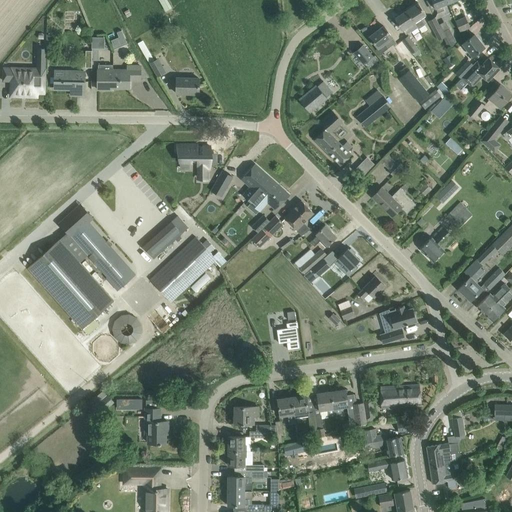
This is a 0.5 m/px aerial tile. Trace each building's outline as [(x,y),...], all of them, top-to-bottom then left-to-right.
[(442,5),(448,3),(446,0),(431,0),(435,8),(436,8),(438,13),(444,10),(442,5)] [(425,25),(420,18),(426,14),(418,3),(406,11),(414,22),(419,29),(425,25)] [(402,30),(414,22),(406,11),(394,19),(402,30)] [(65,15),(65,22),(73,22),(73,24),(79,24),(80,15),(65,15)] [(466,16),(455,21),(460,32),(471,28),(466,16)] [(452,47),(447,38),(443,31),(435,17),(428,21),(439,41),(444,39),(446,44),(448,49),(451,47),(452,47)] [(396,42),(392,38),(384,26),(369,37),(378,48),(385,43),(388,48),(396,42)] [(449,27),(443,31),(447,38),(452,47),(457,41),(449,27)] [(117,32),(122,44),(128,41),(123,29),(117,32)] [(472,56),(476,53),(484,47),(474,34),(462,44),(472,56)] [(92,36),(92,48),(106,48),(106,36),(92,36)] [(419,49),(409,36),(403,40),(413,54),(419,49)] [(165,72),(158,58),(155,60),(143,40),(138,43),(149,64),(151,63),(158,76),(165,72)] [(415,59),(412,55),(402,40),(394,46),(408,64),(415,59)] [(363,45),(353,52),(364,65),(364,64),(366,62),(370,67),(379,60),(375,55),(373,57),(363,45)] [(451,57),(444,61),(449,67),(455,63),(451,57)] [(476,63),(473,65),(461,79),(455,85),(461,91),(468,83),(471,86),(481,75),(487,81),(499,68),(488,58),(481,65),(477,61),(476,63)] [(461,79),(473,65),(469,60),(456,74),(461,79)] [(3,68),(3,81),(11,81),(11,96),(37,97),(37,93),(44,93),(45,69),(45,63),(37,62),(37,69),(12,68),(3,68)] [(98,70),(98,80),(98,90),(110,90),(110,88),(129,88),(129,80),(140,80),(140,66),(127,66),(127,70),(113,70),(113,65),(98,65),(98,70)] [(429,93),(410,70),(399,78),(419,102),(429,93)] [(84,95),(84,85),(85,72),(55,71),(54,89),(78,89),(77,95),(84,95)] [(198,94),(199,84),(199,78),(176,78),(176,93),(198,94)] [(316,86),(299,100),(310,112),(316,107),(314,105),(319,102),(320,103),(327,98),(326,97),(332,92),(323,81),(317,86),(316,86)] [(439,90),(445,96),(450,90),(442,81),(437,87),(439,90)] [(500,109),(505,101),(511,94),(500,84),(488,99),(500,109)] [(435,89),(419,102),(425,109),(441,96),(435,89)] [(382,98),(357,116),(366,128),(390,109),(382,98)] [(474,119),(485,106),(478,100),(467,113),(468,114),(465,117),(471,122),(473,118),(474,119)] [(325,129),(315,139),(340,165),(347,158),(351,155),(348,151),(352,147),(346,142),(342,146),(329,133),(342,122),(333,111),(327,117),(320,124),(325,129)] [(481,141),(488,146),(495,152),(501,145),(494,139),(501,130),(494,125),(481,141)] [(511,127),(508,131),(503,134),(507,140),(511,136),(511,127)] [(450,137),(445,143),(457,154),(463,148),(450,137)] [(180,144),(180,154),(180,162),(189,162),(190,162),(199,162),(199,178),(207,178),(207,165),(207,162),(209,162),(210,153),(210,146),(192,146),(192,145),(180,144)] [(397,161),(388,171),(393,176),(402,166),(397,161)] [(248,172),(241,179),(250,187),(243,195),(247,199),(249,201),(248,201),(250,203),(251,204),(254,200),(272,180),(255,164),(248,172)] [(222,171),(211,191),(221,197),(233,177),(222,171)] [(453,179),(436,196),(443,202),(459,186),(453,179)] [(254,200),(251,204),(259,211),(262,207),(263,208),(268,202),(275,209),(290,195),(272,180),(254,200)] [(425,183),(418,189),(424,195),(431,190),(425,183)] [(407,213),(414,206),(415,204),(405,194),(406,193),(401,188),(391,197),(382,187),(372,197),(392,217),(401,208),(407,213)] [(304,222),(306,220),(313,213),(301,201),(284,217),(296,230),(301,235),(309,228),(304,222)] [(461,202),(445,217),(451,224),(467,209),(461,202)] [(76,209),(59,224),(66,232),(87,255),(118,290),(135,275),(110,247),(105,242),(88,222),(93,218),(89,213),(86,215),(80,209),(78,211),(76,209)] [(427,210),(422,215),(430,224),(435,219),(427,210)] [(264,215),(252,227),(258,233),(262,229),(268,223),(270,221),(264,215)] [(177,216),(171,221),(181,233),(187,228),(177,216)] [(262,229),(265,232),(267,230),(272,235),(284,224),(276,216),(270,221),(268,223),(262,229)] [(425,222),(421,218),(417,222),(421,226),(425,222)] [(216,243),(223,251),(247,228),(240,220),(216,243)] [(493,243),(491,244),(492,244),(497,250),(502,245),(507,251),(511,245),(511,223),(500,236),(493,243)] [(325,247),(329,243),(336,236),(325,225),(316,234),(317,235),(310,242),(314,246),(319,241),(325,247)] [(433,236),(434,237),(433,238),(432,237),(420,249),(433,262),(445,250),(440,246),(451,235),(443,226),(433,236)] [(258,233),(252,239),(260,247),(270,237),(265,232),(262,229),(258,233)] [(196,237),(150,280),(171,303),(189,286),(207,270),(217,260),(210,252),(214,248),(207,240),(202,244),(196,237)] [(79,260),(60,238),(28,267),(87,334),(100,323),(95,317),(114,300),(100,284),(79,260)] [(469,277),(458,289),(470,300),(477,293),(480,291),(482,288),(481,287),(480,287),(474,281),(483,272),(484,271),(480,267),(497,250),(492,244),(477,259),(477,258),(472,264),(465,271),(469,275),(468,276),(469,277)] [(324,258),(327,255),(321,248),(315,254),(310,248),(293,264),(297,268),(298,267),(304,275),(312,269),(324,258)] [(348,248),(341,255),(338,258),(339,258),(337,261),(342,265),(333,274),(339,280),(359,260),(348,248)] [(330,266),(324,258),(312,269),(318,276),(330,266)] [(490,289),(492,287),(505,273),(499,268),(484,283),(490,289)] [(368,302),(373,297),(385,286),(376,276),(357,294),(362,299),(364,297),(368,302)] [(484,314),(509,288),(505,284),(502,287),(493,296),(490,293),(476,306),(484,314)] [(502,305),(511,296),(511,294),(511,290),(509,288),(484,314),(492,322),(505,308),(502,305)] [(157,309),(170,326),(181,319),(168,302),(157,309)] [(344,319),(355,315),(351,306),(340,310),(344,319)] [(388,332),(380,335),(383,343),(404,337),(402,328),(400,329),(399,326),(406,324),(406,325),(408,325),(407,324),(416,321),(412,308),(404,311),(403,306),(396,308),(396,309),(388,311),(389,315),(387,316),(391,329),(387,330),(388,332)] [(294,311),(287,312),(288,320),(295,319),(294,311)] [(333,313),(329,318),(336,325),(340,320),(333,313)] [(287,324),(287,329),(277,330),(279,343),(287,342),(288,349),(299,348),(296,327),(297,327),(296,322),(287,324)] [(380,387),(381,397),(381,408),(411,406),(421,405),(419,385),(380,387)] [(367,424),(367,423),(364,403),(355,404),(354,394),(346,395),(345,389),(331,391),(334,415),(341,414),(340,408),(347,407),(349,421),(342,422),(342,428),(349,427),(367,424)] [(322,417),(328,416),(334,415),(331,391),(317,393),(320,415),(314,416),(316,430),(317,434),(318,437),(326,436),(324,428),(323,428),(322,417)] [(313,435),(317,434),(316,430),(314,416),(314,411),(308,412),(306,395),(291,397),(295,418),(308,416),(310,431),(312,430),(313,435)] [(295,424),(295,418),(291,397),(277,399),(280,416),(288,414),(289,424),(295,424)] [(142,399),(117,398),(116,408),(142,409),(142,399)] [(374,422),(374,418),(375,418),(373,400),(364,401),(364,403),(367,423),(374,422)] [(98,416),(108,408),(102,401),(93,409),(98,416)] [(511,404),(495,404),(494,414),(506,415),(506,421),(511,420),(511,404)] [(251,417),(258,417),(258,407),(235,407),(235,424),(251,424),(251,417)] [(148,443),(155,443),(165,443),(165,429),(168,429),(168,421),(160,421),(160,408),(146,408),(146,422),(149,422),(148,443)] [(462,417),(452,418),(455,436),(464,435),(462,417)] [(398,431),(401,430),(411,428),(409,420),(396,423),(398,431)] [(284,435),(282,421),(276,421),(276,425),(275,425),(276,432),(277,443),(282,442),(281,436),(284,435)] [(389,433),(379,435),(377,435),(375,428),(364,430),(366,437),(363,438),(365,449),(374,447),(386,445),(388,456),(403,453),(400,436),(390,438),(389,433)] [(228,437),(228,451),(245,451),(245,437),(238,437),(228,437)] [(449,443),(427,447),(428,454),(429,465),(443,463),(444,464),(452,463),(452,462),(451,454),(449,443)] [(228,451),(228,465),(234,465),(238,465),(244,465),(245,451),(228,451)] [(378,461),(375,462),(376,463),(377,469),(390,467),(392,479),(398,478),(408,476),(405,460),(399,461),(398,457),(387,459),(388,459),(378,461)] [(443,463),(429,465),(431,475),(432,478),(432,483),(442,482),(447,481),(448,488),(456,486),(454,474),(452,465),(452,463),(444,464),(443,463)] [(159,476),(145,476),(145,511),(160,511),(164,511),(164,496),(167,496),(167,489),(159,489),(159,476)] [(244,477),(234,477),(227,477),(227,491),(253,491),(253,484),(246,484),(246,485),(244,485),(244,477)] [(386,482),(362,487),(364,496),(387,492),(386,482)] [(410,490),(400,491),(394,492),(395,498),(392,499),(391,493),(378,495),(381,507),(394,505),(394,504),(396,504),(397,509),(413,506),(410,490)] [(252,498),(253,491),(227,491),(227,505),(244,505),(244,497),(246,497),(246,498),(252,498)] [(368,498),(350,502),(352,511),(362,509),(361,505),(370,502),(368,498)] [(486,511),(486,510),(484,498),(461,502),(461,511),(486,511)] [(249,511),(264,511),(279,511),(279,499),(270,499),(270,500),(270,505),(264,504),(249,504),(249,511)]
